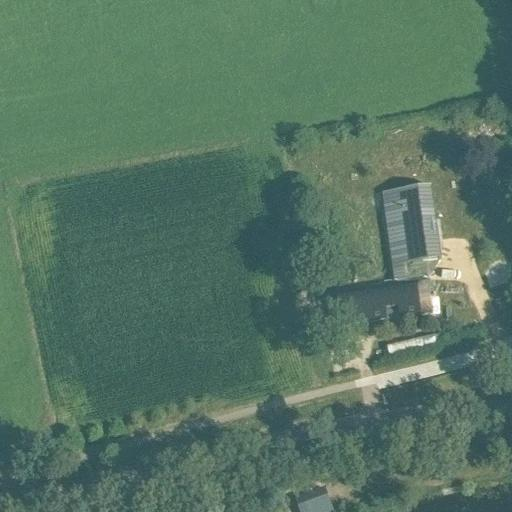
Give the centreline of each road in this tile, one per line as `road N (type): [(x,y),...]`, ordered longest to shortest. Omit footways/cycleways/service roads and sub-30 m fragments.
road 1 (unclassified): [(14,511),(375,418)]
road 2 (unclassified): [(375,418),(511,406)]
